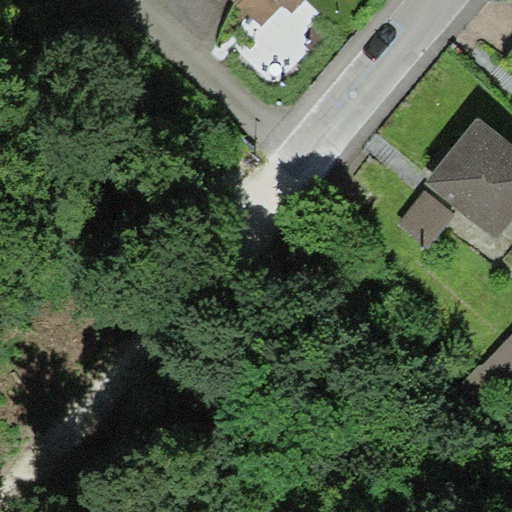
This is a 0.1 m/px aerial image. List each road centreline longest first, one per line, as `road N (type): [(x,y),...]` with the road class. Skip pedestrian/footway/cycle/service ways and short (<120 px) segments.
road 1 (residential): [(217,260),(442,0)]
road 2 (track): [(0,509),(217,260)]
